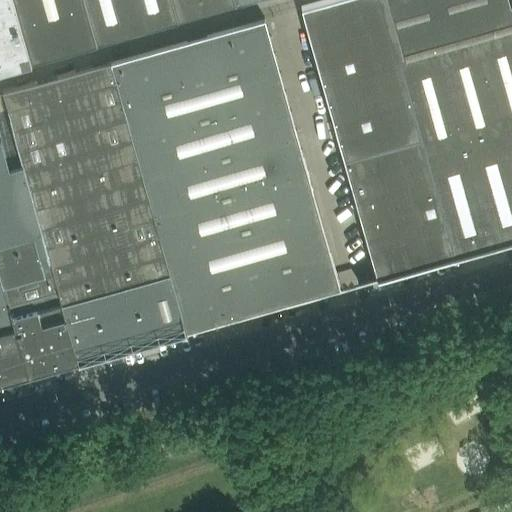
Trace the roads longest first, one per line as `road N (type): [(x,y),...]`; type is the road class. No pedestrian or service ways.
road 1 (unclassified): [(0,414),(511,270)]
road 2 (unknown): [(271,0),(0,76)]
